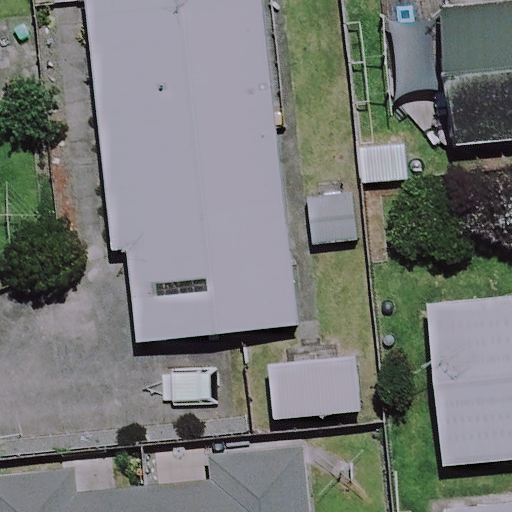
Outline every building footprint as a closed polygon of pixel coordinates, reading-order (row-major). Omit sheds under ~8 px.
[(96,4),(122,251),(139,249),(149,344),(301,328),(266,0),(127,0),(128,1),(96,4)] [(511,143),(511,9),(448,16),(461,149),(511,143)] [(511,300),(432,308),(447,470),(511,463),(511,300)] [(364,354),(277,356),(279,419),(366,417),(364,354)] [(312,511),(307,456),(211,466),(213,488),(92,501),(89,474),(0,483),(0,511),(312,511)] [(511,511),(511,501),(449,507),(449,511),(511,511)]
